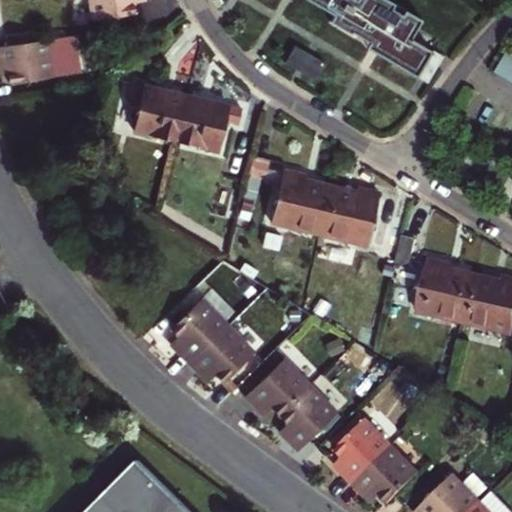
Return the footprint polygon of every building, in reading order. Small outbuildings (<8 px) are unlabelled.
[(119,3),(130,2),(130,0),(75,0),(77,18),(120,14),(119,3)] [(315,0),(337,12),(333,19),(374,41),(372,45),(376,48),(380,50),(418,73),(434,49),(412,37),(423,20),(389,0),(315,0)] [(4,28),(0,27),(0,39),(19,37),(18,26),(4,28)] [(19,37),(0,39),(0,76),(74,70),(70,32),(19,37)] [(305,51),(295,45),(286,62),(296,68),(304,72),(314,78),(323,61),(314,56),(305,51)] [(511,48),(509,47),(496,71),(511,80),(511,48)] [(173,140),(180,111),(185,94),(156,87),(116,77),(110,101),(128,106),(130,97),(137,98),(129,128),(173,140)] [(173,140),(218,151),(225,121),(237,123),(240,108),(209,101),(185,94),(180,111),(173,140)] [(258,181),(262,162),(250,159),(245,178),(258,181)] [(264,179),(275,182),(279,167),(267,164),(264,179)] [(279,167),(275,182),(266,219),(314,231),(326,184),(302,178),(303,174),(291,170),(279,167)] [(351,190),(326,184),(314,231),(362,243),(371,207),(383,210),(387,195),(370,191),(353,186),(351,190)] [(387,252),(393,234),(396,223),(385,219),(375,248),(387,252)] [(393,234),(387,252),(383,261),(396,265),(405,238),(393,234)] [(473,275),(449,269),(450,265),(439,262),(427,259),(413,312),(461,325),(473,275)] [(498,277),(497,281),(473,275),(461,325),(508,336),(511,320),(511,280),(509,280),(498,277)] [(202,297),(170,327),(178,334),(169,343),(175,349),(187,362),(227,323),(202,297)] [(214,372),(222,380),(253,351),(227,323),(187,362),(198,374),(205,381),(214,372)] [(291,353),(252,391),(261,400),(270,410),(278,402),(286,410),(317,380),(291,353)] [(304,445),(343,407),(317,380),(286,410),(294,419),(287,427),(297,437),(304,445)] [(351,450),(343,458),(350,466),(362,478),(401,439),(375,412),(344,442),(351,450)] [(373,490),(380,497),(388,488),(396,497),(428,465),(401,439),(362,478),(373,490)] [(192,511),(140,460),(88,511),(192,511)] [(467,511),(486,493),(460,468),(421,506),(427,511),(467,511)] [(467,511),(511,511),(511,497),(497,482),(486,493),(467,511)]
